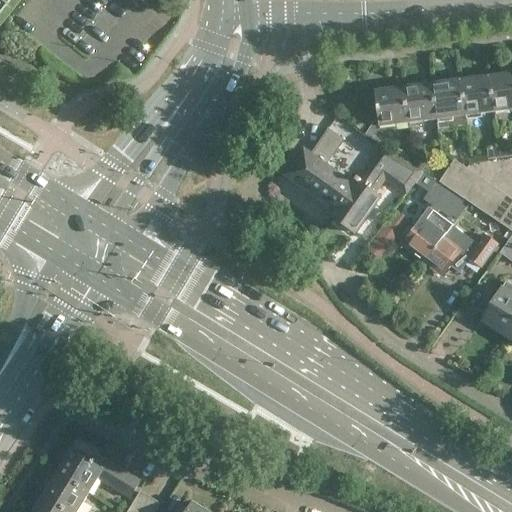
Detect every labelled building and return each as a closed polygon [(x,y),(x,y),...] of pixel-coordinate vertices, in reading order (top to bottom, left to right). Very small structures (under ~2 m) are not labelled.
[(0,0),(0,26),(11,13),(4,7),(9,0),(0,0)] [(493,113),(511,111),(511,74),(489,78),(493,113)] [(465,117),(493,113),(489,78),(460,81),(465,117)] [(460,81),(431,85),(435,121),(437,130),(466,126),(465,117),(460,81)] [(407,124),(435,121),(431,85),(403,89),(404,103),(407,124)] [(369,139),(377,128),(407,124),(404,103),(403,89),(373,92),(376,121),(371,121),(362,135),(369,139)] [(335,213),(349,193),(354,187),(318,161),(321,157),(303,145),(293,159),(298,162),(286,178),(306,193),(335,213)] [(497,149),(499,159),(511,157),(509,148),(497,149)] [(487,160),(499,159),(497,149),(485,151),(487,160)] [(354,187),(349,193),(335,213),(331,218),(355,236),(380,200),(376,197),(385,183),(407,196),(409,193),(415,184),(423,173),(383,150),(356,188),(354,187)] [(460,174),(464,170),(452,162),(449,166),(460,174)] [(464,184),(471,175),(464,170),(460,174),(449,166),(446,171),(464,184)] [(475,178),(471,175),(464,184),(446,171),(438,182),(461,198),(475,178)] [(452,228),(465,211),(461,207),(464,202),(423,172),(423,173),(415,184),(430,193),(424,201),(431,206),(403,245),(426,261),(451,227),(452,228)] [(470,204),(484,184),(475,178),(461,198),(470,204)] [(480,210),(494,191),(484,184),(470,204),(480,210)] [(488,216),(502,196),(494,191),(480,210),(488,216)] [(498,223),(511,202),(502,196),(488,216),(498,223)] [(508,229),(511,223),(511,202),(498,223),(508,229)] [(379,259),(408,220),(397,213),(369,251),(379,259)] [(453,229),(452,228),(451,227),(426,261),(444,275),(450,267),(458,273),(468,259),(481,270),(483,267),(486,270),(497,253),(500,250),(497,248),(498,247),(485,237),(478,247),(453,229)] [(511,232),(500,250),(497,253),(511,263),(511,232)] [(506,336),(511,326),(511,296),(511,294),(511,287),(505,283),(481,321),(506,336)] [(57,474),(89,494),(99,479),(131,499),(141,484),(99,457),(101,454),(81,441),(74,452),(72,450),(57,474)] [(65,511),(78,511),(89,494),(57,474),(42,497),(65,511)] [(141,511),(150,499),(141,494),(129,511),(141,511)] [(65,511),(42,497),(33,511),(65,511)] [(150,499),(141,511),(157,511),(161,506),(150,499)]
